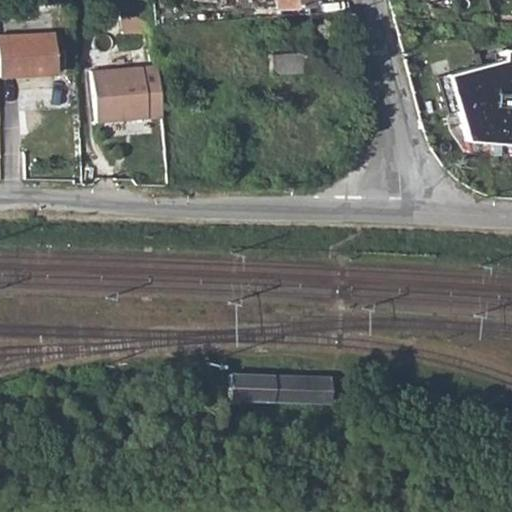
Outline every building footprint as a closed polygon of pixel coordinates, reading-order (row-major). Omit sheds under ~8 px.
[(150,25),(148,0),(112,3),(112,14),(122,14),(124,40),(152,38),(150,25)] [(50,33),(0,35),(0,75),(51,74),(50,33)] [(511,141),(511,48),(507,48),(507,57),(450,71),(467,139),(511,141)] [(311,72),(310,51),(266,54),(268,75),(311,72)] [(159,120),(155,72),(91,77),(95,126),(159,120)] [(224,372),(224,398),(322,400),(322,375),(224,372)]
